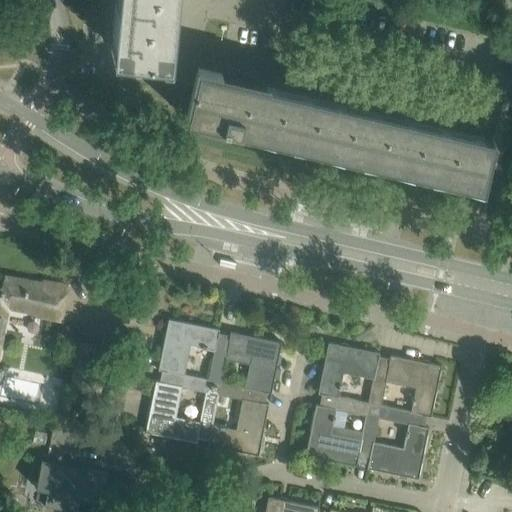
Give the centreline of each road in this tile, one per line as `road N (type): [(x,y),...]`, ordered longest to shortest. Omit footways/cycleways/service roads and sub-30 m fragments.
road 1 (tertiary): [(0,171),(137,223),(200,230),(488,298)]
road 2 (tertiary): [(493,276),(183,198),(27,116)]
road 3 (residential): [(511,79),(247,13),(248,0)]
road 4 (residential): [(443,506),(255,473),(228,511)]
road 5 (residential): [(443,506),(488,298)]
